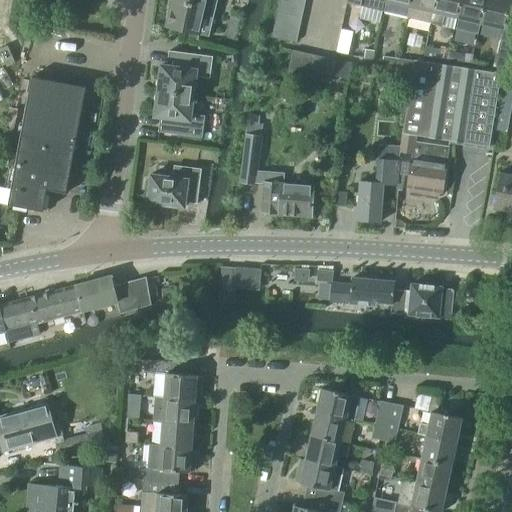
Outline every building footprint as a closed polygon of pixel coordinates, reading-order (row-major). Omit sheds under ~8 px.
[(171,0),(165,27),(199,35),(208,37),(209,36),(212,20),(216,0),(171,0)] [(361,0),(360,6),(384,12),(386,0),(361,0)] [(384,12),(406,17),(408,9),(410,0),(386,0),(384,12)] [(407,18),(430,23),(432,12),(434,0),(410,0),(408,9),(406,17),(407,17),(407,18)] [(444,15),(456,17),(459,0),(434,0),(432,12),(430,23),(441,26),(444,15)] [(467,20),(479,23),(484,0),(459,0),(456,17),(453,29),(464,32),(467,20)] [(484,0),(479,23),(503,28),(500,41),(511,43),(511,13),(508,12),(510,0),(484,0)] [(279,1),(277,13),(301,19),(304,6),(279,1)] [(277,13),(274,25),(299,31),(301,19),(277,13)] [(299,31),(274,25),(271,37),(287,41),(296,43),(299,31)] [(341,29),(336,53),(348,55),(353,32),(341,29)] [(349,57),(364,59),(373,60),(375,52),(350,48),(349,57)] [(424,56),(438,58),(440,50),(425,48),(424,56)] [(287,74),(298,77),(303,53),(292,51),(287,74)] [(447,60),(462,62),(463,53),(449,51),(447,60)] [(160,66),(157,91),(193,96),(195,77),(209,79),(212,57),(168,52),(166,66),(160,66)] [(510,54),(497,52),(493,67),(507,69),(510,54)] [(298,77),(308,79),(314,56),(303,53),(298,77)] [(308,79),(319,82),(325,58),(314,56),(308,79)] [(382,66),(396,68),(398,59),(383,57),(382,66)] [(325,58),(319,82),(330,84),(333,73),(335,61),(325,58)] [(398,59),(396,68),(411,70),(412,61),(398,59)] [(402,134),(415,136),(429,138),(429,132),(441,134),(440,140),(450,141),(451,136),(475,139),(474,145),(489,147),(500,74),(414,60),(402,134)] [(351,65),(335,61),(333,73),(348,76),(351,65)] [(511,77),(504,76),(500,97),(494,130),(506,132),(511,101),(511,77)] [(31,78),(7,205),(42,212),(46,190),(66,194),(86,88),(31,78)] [(193,96),(157,91),(154,117),(160,118),(158,133),(202,138),(204,117),(190,115),(193,96)] [(248,117),(245,135),(261,137),(262,127),(259,127),(260,119),(248,117)] [(402,134),(400,147),(399,152),(412,154),(407,188),(410,188),(409,192),(438,197),(438,193),(441,193),(449,148),(414,142),(415,136),(402,134)] [(239,183),(255,185),(256,172),(261,137),(245,135),(239,183)] [(399,152),(400,147),(378,145),(375,183),(359,182),(356,221),(380,222),(383,184),(397,185),(399,152)] [(144,196),(148,197),(147,203),(184,208),(185,203),(196,204),(201,170),(173,166),(172,178),(150,175),(150,182),(146,181),(144,196)] [(264,185),(262,213),(278,214),(278,215),(311,217),(313,186),(284,184),(284,174),(256,172),(255,184),(264,185)] [(499,211),(508,212),(511,187),(511,180),(506,180),(507,174),(499,173),(492,209),(494,210),(494,207),(500,208),(499,211)] [(233,289),(235,266),(225,266),(220,266),(223,288),(233,289)] [(75,286),(58,290),(65,316),(116,303),(120,314),(151,305),(146,278),(114,286),(112,276),(75,285),(75,286)] [(403,314),(405,314),(407,291),(405,291),(406,291),(393,290),(394,283),(351,279),(351,285),(331,283),(329,302),(376,306),(376,303),(391,304),(390,314),(403,315),(403,314)] [(407,291),(405,314),(408,314),(408,315),(438,318),(439,311),(450,312),(452,292),(453,292),(453,290),(451,290),(441,289),(441,287),(411,284),(410,292),(407,291)] [(0,316),(4,332),(6,332),(9,343),(39,335),(37,324),(65,316),(58,290),(55,291),(52,289),(46,291),(44,294),(0,305),(0,316)] [(166,374),(164,398),(194,400),(195,392),(195,391),(196,377),(196,376),(175,374),(176,363),(152,361),(152,362),(147,362),(146,371),(151,371),(151,373),(166,374)] [(318,405),(316,413),(354,422),(359,398),(321,389),(321,390),(318,403),(317,405),(318,405)] [(128,406),(140,407),(141,395),(129,394),(128,406)] [(154,408),(153,421),(193,424),(193,423),(192,423),(193,410),(194,410),(194,408),(193,408),(194,400),(164,398),(163,408),(154,408)] [(379,402),(374,426),(386,428),(391,404),(379,402)] [(391,404),(386,428),(398,430),(403,406),(391,404)] [(0,417),(0,422),(7,450),(55,437),(46,405),(0,417)] [(419,424),(417,434),(455,443),(457,435),(458,435),(458,433),(457,433),(460,420),(461,420),(461,418),(431,412),(428,425),(419,424)] [(310,435),(310,436),(340,443),(346,420),(354,422),(316,413),(314,421),(313,422),(314,422),(311,435),(310,435)] [(162,422),(160,446),(190,448),(191,440),(192,440),(192,439),(191,438),(192,425),(193,425),(193,424),(153,421),(153,422),(162,422)] [(56,443),(59,455),(104,443),(99,425),(85,428),(87,435),(56,443)] [(372,439),(383,441),(386,428),(374,426),(372,439)] [(386,428),(383,441),(395,444),(398,430),(386,428)] [(125,443),(137,444),(137,433),(125,432),(125,443)] [(426,436),(421,460),(451,466),(451,465),(453,452),(454,452),(454,450),(455,443),(417,434),(426,436)] [(307,452),(305,460),(335,466),(340,443),(310,436),(310,437),(307,450),(307,452)] [(143,469),(142,481),(178,484),(179,472),(189,473),(189,472),(194,472),(195,458),(190,458),(190,456),(190,448),(160,446),(158,470),(143,469)] [(307,485),(304,496),(341,505),(344,493),(337,492),(343,468),(335,466),(305,460),(303,467),(303,469),(298,467),(295,481),(299,482),(299,484),(307,485)] [(403,479),(402,480),(445,489),(447,481),(447,482),(448,480),(447,480),(450,467),(451,467),(451,466),(421,460),(416,482),(403,479)] [(360,471),(371,474),(373,463),(362,461),(360,471)] [(60,465),(60,467),(58,486),(31,484),(28,511),(72,511),(74,504),(84,505),(86,486),(100,487),(102,469),(60,465)] [(381,465),(379,475),(391,478),(393,467),(381,465)] [(395,502),(393,511),(432,511),(433,511),(440,511),(441,511),(440,511),(443,499),(444,499),(444,497),(445,489),(402,480),(398,503),(395,502)] [(142,481),(139,511),(186,511),(186,510),(187,497),(187,496),(177,495),(178,484),(142,481)] [(339,511),(341,505),(304,496),(302,508),(294,506),(294,507),(292,511),(339,511)]
